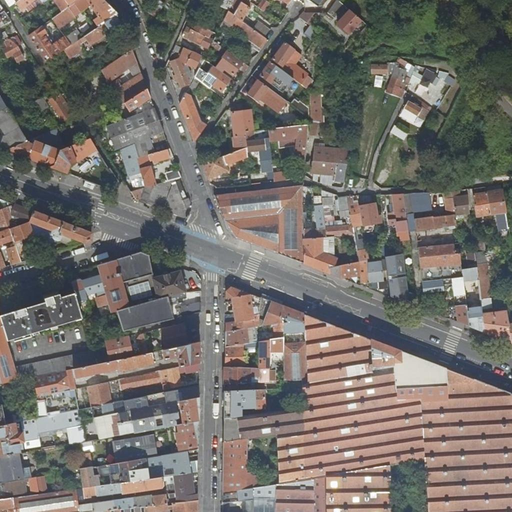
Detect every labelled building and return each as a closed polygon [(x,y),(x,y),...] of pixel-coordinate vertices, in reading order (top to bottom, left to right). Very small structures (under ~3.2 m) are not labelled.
[(19,0),(16,3),(15,4),(20,11),(25,7),(27,11),(34,6),(31,3),(34,0),(41,0),(43,3),(47,0),(19,0)] [(54,0),(63,11),(68,7),(78,0),(54,0)] [(91,6),(87,0),(78,0),(68,7),(75,17),(89,7),(91,6)] [(117,13),(104,0),(87,0),(91,6),(93,9),(99,18),(94,21),(97,25),(99,27),(117,15),(118,14),(117,13)] [(212,33),(217,35),(224,21),(228,13),(201,0),(198,0),(196,7),(218,17),(210,32),(194,24),(193,28),(191,31),(187,29),(183,37),(209,49),(212,41),(209,39),(212,33)] [(220,0),(219,7),(229,8),(230,0),(226,0),(220,0)] [(251,8),(253,5),(250,3),(246,0),(236,0),(229,11),(243,22),(251,8)] [(264,0),(258,9),(263,13),(269,4),(264,0)] [(337,1),(336,0),(323,0),(320,5),(329,12),(337,1)] [(334,19),(343,6),(337,1),(329,12),(327,14),(334,19)] [(75,17),(68,7),(63,11),(53,18),(59,28),(75,17)] [(0,27),(12,22),(5,11),(0,14),(0,27)] [(263,51),(269,42),(266,40),(253,30),(243,22),(229,11),(228,13),(224,21),(253,43),(252,45),(254,47),(256,45),(263,51)] [(350,36),(362,23),(350,12),(338,25),(350,36)] [(313,18),(315,14),(304,14),(302,17),(300,19),(313,28),(318,22),(313,18)] [(121,26),(117,15),(99,27),(96,29),(72,46),(64,51),(74,66),(96,51),(92,45),(121,26)] [(260,22),(253,30),(266,40),(272,32),(260,22)] [(168,44),(174,40),(170,31),(168,32),(165,23),(151,31),(157,48),(166,43),(168,44)] [(303,34),(311,39),(317,32),(309,26),(303,34)] [(48,62),(58,55),(55,51),(40,28),(29,35),(48,62)] [(64,51),(72,46),(66,36),(58,42),(59,43),(64,51)] [(8,48),(4,50),(9,58),(14,55),(16,59),(18,59),(20,62),(25,59),(14,39),(9,41),(8,39),(5,40),(8,45),(7,46),(8,48)] [(238,71),(243,64),(239,61),(233,56),(213,41),(211,46),(225,56),(223,59),(224,60),(229,64),(225,70),(234,77),(238,71)] [(58,55),(64,51),(59,43),(55,46),(58,50),(55,51),(58,55)] [(283,68),(281,71),(288,76),(301,86),(308,78),(296,69),(299,64),(297,62),(299,60),(296,59),(298,57),(292,53),(294,51),(285,44),(280,52),(273,61),(283,68)] [(190,57),(192,54),(177,46),(174,53),(178,55),(183,54),(190,57)] [(137,62),(132,50),(101,70),(108,82),(118,76),(130,67),(137,62)] [(201,58),(201,57),(203,54),(196,51),(194,54),(192,54),(190,57),(187,65),(196,69),(201,58)] [(239,61),(243,56),(237,51),(233,56),(239,61)] [(249,60),(243,56),(239,61),(243,64),(245,65),(249,60)] [(195,70),(198,71),(204,60),(201,58),(196,69),(195,70)] [(395,67),(397,68),(404,71),(408,64),(399,59),(395,67)] [(217,69),(204,60),(198,71),(194,78),(200,83),(206,75),(208,76),(210,73),(218,79),(213,87),(222,93),(226,87),(231,80),(222,73),(217,69)] [(217,69),(222,73),(225,70),(229,64),(224,60),(217,69)] [(189,85),(188,80),(185,75),(191,73),(188,66),(182,68),(180,61),(171,64),(182,92),(185,91),(183,88),(189,85)] [(139,67),(137,62),(130,67),(133,71),(139,67)] [(280,87),(288,76),(281,71),(271,63),(266,71),(261,77),(277,88),(279,86),(280,87)] [(388,65),(387,68),(386,75),(391,75),(394,65),(388,65)] [(410,81),(415,68),(411,66),(406,79),(410,81)] [(142,74),(139,67),(133,71),(137,77),(142,74)] [(372,74),(386,75),(387,68),(372,67),(372,74)] [(394,75),(403,78),(406,72),(404,71),(397,68),(394,75)] [(431,82),(434,75),(427,71),(424,78),(431,82)] [(427,89),(431,82),(424,78),(415,73),(412,80),(427,89)] [(147,89),(142,74),(137,77),(122,86),(118,80),(112,84),(125,103),(147,89)] [(191,98),(200,83),(194,78),(180,106),(182,112),(185,121),(198,116),(197,113),(199,112),(198,110),(196,111),(191,98)] [(402,82),(393,79),(387,94),(402,99),(405,92),(399,89),(402,82)] [(280,98),(258,81),(252,89),(248,95),(258,102),(259,100),(272,109),(280,98)] [(151,98),(147,89),(125,103),(130,112),(151,98)] [(67,111),(69,109),(60,94),(57,95),(56,94),(49,99),(63,121),(70,116),(67,111)] [(0,145),(0,147),(6,150),(28,141),(0,95),(0,124),(4,132),(6,131),(7,134),(5,136),(3,137),(0,145)] [(424,121),(431,108),(412,95),(404,109),(424,121)] [(36,102),(41,111),(48,106),(42,98),(36,102)] [(295,99),(290,105),(310,119),(309,109),(301,103),(300,103),(295,99)] [(312,103),(312,109),(319,109),(319,120),(322,120),(321,103),(312,103)] [(164,132),(155,108),(107,127),(115,150),(150,137),(164,132)] [(317,137),(319,120),(319,109),(312,109),(312,122),(310,136),(317,137)] [(232,138),(234,154),(247,149),(245,133),(253,132),(252,124),(251,111),(231,113),(235,138),(232,138)] [(201,115),(199,112),(197,113),(198,116),(185,121),(190,133),(194,144),(207,127),(201,123),(199,116),(201,115)] [(291,118),(285,127),(286,128),(300,127),(297,122),(291,118)] [(270,143),(308,138),(309,126),(300,127),(286,128),(268,130),(269,136),(270,143)] [(405,141),(408,134),(398,129),(394,135),(405,141)] [(247,153),(256,152),(265,151),(264,140),(258,141),(258,138),(254,138),(253,132),(245,133),(247,149),(247,153)] [(6,150),(29,159),(36,141),(37,137),(28,141),(6,150)] [(156,153),(150,137),(133,144),(138,158),(156,153)] [(70,146),(76,162),(97,149),(91,139),(70,146)] [(29,159),(50,167),(55,165),(60,150),(59,150),(36,141),(29,159)] [(138,158),(133,144),(125,147),(125,148),(110,155),(115,162),(129,157),(132,169),(133,169),(136,176),(135,179),(124,182),(131,192),(145,188),(137,158),(138,158)] [(55,165),(50,167),(71,175),(71,174),(70,173),(70,172),(68,171),(70,164),(76,162),(70,146),(60,150),(55,165)] [(349,152),(315,148),(311,174),(335,177),(334,182),(344,183),(349,152)] [(168,149),(156,153),(138,158),(137,158),(145,188),(157,185),(149,160),(150,160),(150,161),(153,160),(153,162),(170,158),(168,149)] [(226,166),(248,158),(247,153),(247,149),(234,154),(203,165),(206,175),(208,180),(228,172),(226,166)] [(256,152),(247,153),(248,158),(248,161),(257,160),(256,152)] [(265,175),(274,174),(272,164),(272,161),(263,162),(265,175)] [(276,163),(272,164),(274,174),(275,182),(286,181),(286,174),(279,174),(278,167),(277,167),(276,163)] [(182,177),(178,168),(164,172),(167,182),(182,177)] [(180,203),(187,200),(180,181),(172,184),(180,203)] [(163,183),(157,185),(145,188),(131,192),(136,200),(154,207),(163,183)] [(333,258),(333,236),(327,237),(309,238),(304,239),(303,215),(303,186),(303,185),(214,195),(227,229),(236,238),(292,259),(316,268),(330,273),(330,267),(335,266),(337,259),(333,258)] [(499,213),(506,212),(502,190),(487,192),(491,214),(499,213)] [(456,215),(470,214),(468,195),(458,196),(457,191),(453,192),(456,215)] [(452,215),(447,216),(433,218),(433,217),(415,219),(416,232),(448,227),(448,229),(457,228),(456,215),(453,192),(445,192),(447,212),(452,212),(452,215)] [(477,217),(491,214),(487,192),(473,194),(477,217)] [(412,198),(411,193),(404,194),(406,214),(414,213),(412,198)] [(395,212),(391,213),(389,213),(390,226),(396,225),(397,232),(398,232),(408,230),(406,214),(404,194),(397,194),(393,194),(394,204),(395,212)] [(308,229),(309,238),(327,237),(325,227),(322,197),(322,196),(314,197),(315,206),(317,206),(318,220),(320,221),(321,228),(308,229)] [(345,222),(352,221),(347,196),(337,198),(341,218),(344,217),(345,222)] [(363,250),(362,244),(359,223),(362,222),(359,206),(359,203),(354,204),(353,196),(347,196),(352,221),(352,225),(354,234),(359,262),(364,261),(369,260),(367,249),(363,250)] [(332,197),(322,197),(325,227),(342,226),(341,220),(332,221),(330,209),(328,209),(328,206),(333,206),(332,197)] [(412,198),(414,213),(430,210),(429,198),(412,198)] [(191,201),(190,199),(187,200),(180,203),(178,208),(175,215),(177,215),(185,213),(191,201)] [(160,209),(175,215),(178,208),(163,203),(160,209)] [(378,215),(377,210),(376,203),(359,206),(362,222),(365,237),(369,237),(366,225),(382,222),(381,215),(378,215)] [(29,222),(33,211),(16,205),(9,207),(13,221),(15,220),(22,223),(23,220),(29,222)] [(16,227),(13,221),(9,207),(0,210),(5,225),(7,230),(9,229),(16,227)] [(62,235),(85,243),(91,241),(92,234),(33,211),(29,222),(31,223),(54,232),(52,237),(53,240),(55,241),(56,242),(60,240),(62,235)] [(507,216),(500,217),(498,217),(500,237),(510,235),(507,216)] [(21,262),(29,260),(24,245),(20,246),(18,241),(34,236),(29,222),(16,227),(9,229),(13,240),(14,243),(16,248),(21,262)] [(56,242),(55,241),(53,240),(52,237),(54,232),(31,223),(29,222),(34,236),(38,246),(56,242)] [(342,226),(325,227),(327,237),(333,236),(349,235),(348,225),(342,226)] [(13,240),(9,229),(7,230),(2,232),(0,232),(0,268),(5,267),(0,253),(0,244),(11,241),(13,240)] [(410,241),(408,230),(398,232),(399,238),(401,238),(401,242),(410,241)] [(337,259),(335,266),(340,265),(359,262),(354,234),(349,235),(333,236),(333,258),(337,259)] [(477,242),(478,252),(485,251),(484,241),(477,242)] [(421,267),(461,263),(460,249),(455,250),(454,243),(418,248),(421,267)] [(13,265),(21,262),(16,248),(8,251),(13,265)] [(482,309),(489,308),(492,307),(485,251),(478,252),(475,253),(477,267),(481,299),(482,307),(482,309)] [(115,260),(97,265),(100,275),(108,304),(111,313),(117,312),(123,331),(142,326),(171,319),(201,312),(201,302),(171,309),(171,306),(179,303),(179,300),(187,298),(180,272),(154,279),(149,255),(141,252),(115,259),(115,260)] [(403,255),(386,257),(391,297),(418,307),(416,296),(408,292),(403,255)] [(364,267),(364,261),(359,262),(362,285),(368,287),(367,281),(369,281),(368,267),(364,267)] [(381,261),(368,263),(368,267),(369,281),(370,288),(382,293),(390,296),(388,280),(384,280),(381,261)] [(362,285),(359,262),(340,265),(341,277),(353,282),(362,285)] [(336,275),(341,277),(340,265),(335,266),(330,267),(330,273),(336,275)] [(476,300),(481,299),(477,267),(462,269),(463,277),(463,280),(474,279),(475,290),(474,290),(476,300)] [(83,280),(87,295),(99,292),(100,296),(96,297),(99,307),(108,304),(100,275),(83,280)] [(454,299),(455,306),(467,305),(463,280),(463,277),(422,281),(423,292),(444,290),(443,284),(452,283),(454,299)] [(74,281),(72,283),(75,292),(78,302),(88,299),(87,295),(83,280),(80,279),(74,281)] [(474,279),(463,280),(467,305),(467,309),(482,307),(481,299),(476,300),(474,290),(475,290),(474,279)] [(259,318),(260,326),(274,324),(285,322),(286,322),(283,307),(283,305),(271,301),(260,297),(260,298),(231,287),(226,291),(226,299),(232,298),(235,322),(259,318)] [(25,307),(0,315),(0,318),(7,340),(82,317),(82,316),(78,302),(75,292),(60,297),(58,290),(43,295),(45,301),(46,305),(27,311),(25,307)] [(45,301),(25,307),(27,311),(46,305),(45,301)] [(456,308),(457,321),(462,323),(469,326),(467,309),(467,305),(455,306),(449,306),(449,318),(452,317),(451,308),(456,308)] [(284,332),(304,331),(303,314),(292,310),(283,307),(286,322),(285,322),(284,332)] [(482,307),(467,309),(469,326),(478,329),(485,332),(483,314),(482,309),(482,307)] [(489,313),(483,314),(485,332),(497,336),(511,342),(508,324),(506,311),(499,312),(499,313),(495,314),(494,312),(489,313)] [(396,389),(447,387),(446,368),(421,358),(353,333),(303,314),(304,331),(305,342),(308,383),(302,384),(302,390),(303,407),(303,411),(303,429),(303,431),(304,480),(314,478),(325,476),(325,475),(339,473),(370,468),(390,465),(425,459),(420,396),(397,399),(396,389)] [(0,380),(1,384),(20,380),(19,380),(15,367),(7,340),(0,318),(0,380)] [(226,331),(249,328),(251,327),(258,326),(260,326),(259,318),(235,322),(226,324),(226,331)] [(284,332),(285,322),(274,324),(277,339),(284,337),(284,332)] [(183,324),(172,326),(177,347),(187,345),(183,324)] [(177,347),(172,326),(161,329),(166,349),(177,347)] [(259,342),(260,342),(258,326),(251,327),(249,328),(226,331),(225,338),(225,344),(227,344),(228,347),(244,344),(259,342)] [(149,353),(144,333),(140,334),(137,338),(141,355),(149,353)] [(121,359),(133,356),(128,335),(117,338),(121,359)] [(270,352),(284,352),(284,344),(284,337),(277,339),(270,340),(270,352)] [(111,361),(117,360),(121,359),(117,338),(106,340),(111,361)] [(259,342),(259,353),(259,368),(270,368),(270,352),(270,340),(260,342),(259,342)] [(200,362),(200,342),(187,345),(177,347),(166,349),(162,350),(164,359),(178,356),(178,359),(179,367),(185,365),(200,362)] [(244,344),(243,354),(259,353),(259,342),(244,344)] [(305,342),(284,344),(284,352),(284,375),(284,381),(302,380),(302,384),(308,383),(305,342)] [(243,354),(244,344),(228,347),(225,348),(225,356),(225,367),(243,367),(243,354)] [(35,363),(15,367),(19,380),(75,368),(96,363),(92,351),(35,363)] [(149,353),(141,355),(133,356),(121,359),(117,360),(119,369),(120,370),(155,363),(152,352),(149,353)] [(76,378),(119,369),(117,360),(111,361),(97,364),(96,364),(74,369),(76,378)] [(200,370),(200,362),(185,365),(186,373),(197,371),(200,370)] [(181,383),(178,367),(160,371),(160,372),(162,381),(164,390),(182,386),(181,383)] [(250,383),(250,367),(243,367),(225,367),(225,375),(224,384),(250,383)] [(256,382),(270,381),(270,370),(270,368),(259,368),(258,379),(256,379),(256,382)] [(447,387),(447,394),(454,511),(511,511),(511,393),(446,368),(447,387)] [(66,370),(71,390),(75,389),(76,389),(72,369),(66,370)] [(37,377),(41,397),(71,390),(66,370),(37,377)] [(137,386),(162,381),(160,372),(124,380),(124,378),(119,379),(120,386),(121,389),(124,389),(133,387),(137,386)] [(92,407),(112,403),(108,382),(88,386),(92,407)] [(200,398),(200,385),(164,393),(112,403),(92,407),(86,408),(85,408),(86,412),(93,411),(94,417),(99,416),(142,408),(180,401),(200,398)] [(85,408),(86,408),(81,387),(76,389),(75,389),(79,409),(85,408)] [(397,399),(420,396),(447,394),(447,387),(396,389),(397,399)] [(0,411),(7,411),(10,424),(15,423),(79,409),(75,389),(71,390),(41,397),(0,405),(0,411)] [(255,408),(255,414),(265,413),(264,389),(224,391),(224,401),(224,418),(242,416),(241,408),(255,408)] [(303,407),(302,390),(293,390),(293,409),(303,407)] [(425,459),(428,511),(454,511),(447,394),(420,396),(425,459)] [(199,421),(200,398),(180,401),(180,406),(183,424),(199,421)] [(180,406),(180,401),(142,408),(143,411),(178,405),(180,406)] [(183,424),(180,406),(178,405),(143,411),(146,430),(178,425),(183,424)] [(142,408),(99,416),(103,438),(146,430),(143,411),(142,408)] [(15,423),(19,443),(84,431),(79,409),(15,423)] [(0,425),(10,424),(7,411),(0,411),(0,425)] [(223,432),(223,442),(247,438),(303,429),(303,411),(224,422),(223,432)] [(199,446),(199,421),(183,424),(178,425),(179,433),(176,433),(179,449),(199,446)] [(0,456),(0,457),(21,453),(15,423),(0,425),(0,456)] [(276,435),(279,484),(281,484),(304,480),(303,431),(278,435),(276,435)] [(129,461),(157,456),(153,435),(112,442),(116,464),(129,461)] [(254,472),(255,487),(276,484),(279,484),(276,435),(253,438),(254,447),(247,447),(247,472),(254,472)] [(254,447),(253,438),(247,439),(247,438),(223,442),(223,460),(222,491),(255,487),(254,472),(247,472),(247,447),(254,447)] [(103,466),(99,439),(82,442),(84,454),(91,453),(93,467),(99,466),(103,466)] [(189,461),(187,451),(167,455),(158,456),(157,456),(129,461),(116,464),(103,466),(99,466),(102,486),(192,473),(199,472),(199,460),(189,461)] [(0,456),(0,483),(2,483),(31,478),(30,473),(24,474),(20,453),(0,457),(0,456)] [(83,469),(93,467),(91,453),(84,454),(84,455),(81,455),(83,469)] [(390,511),(390,465),(370,468),(371,511),(390,511)] [(84,488),(100,486),(99,475),(94,476),(93,467),(83,469),(81,469),(84,488)] [(339,473),(339,511),(371,511),(370,468),(339,473)] [(196,501),(192,473),(102,486),(100,486),(84,488),(84,494),(85,498),(122,493),(122,494),(162,488),(164,486),(167,485),(167,482),(167,480),(174,479),(174,482),(169,483),(170,488),(175,488),(175,493),(169,494),(169,498),(176,497),(177,504),(196,501)] [(325,476),(325,511),(339,511),(339,473),(325,475),(325,476)] [(313,511),(325,511),(325,476),(314,478),(313,511)] [(33,493),(40,492),(39,491),(38,484),(37,477),(31,478),(2,483),(3,486),(5,486),(7,496),(27,493),(25,482),(31,482),(33,493)] [(313,511),(314,478),(304,480),(281,484),(279,484),(276,484),(275,511),(313,511)] [(275,511),(276,484),(255,487),(222,491),(222,493),(222,494),(253,490),(252,511),(275,511)] [(197,511),(198,501),(196,501),(177,504),(173,504),(173,506),(167,506),(167,504),(97,511),(79,511),(79,506),(77,495),(77,489),(40,494),(14,498),(15,511),(167,511),(167,510),(173,509),(173,511),(197,511)] [(240,501),(239,511),(252,511),(253,490),(222,494),(222,502),(240,501)] [(79,511),(97,511),(167,504),(166,494),(153,496),(153,495),(79,506),(79,511)] [(0,511),(15,511),(14,498),(0,499),(0,511)]
